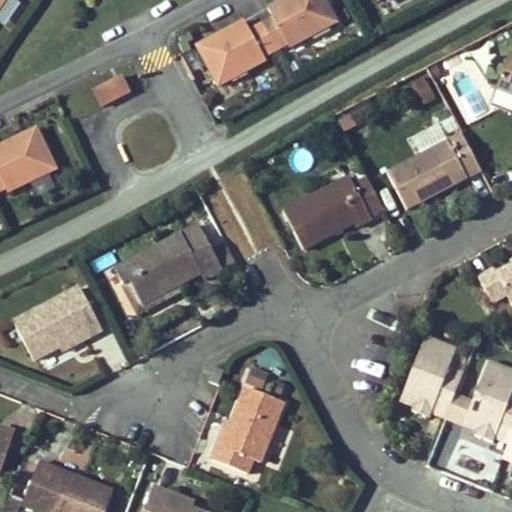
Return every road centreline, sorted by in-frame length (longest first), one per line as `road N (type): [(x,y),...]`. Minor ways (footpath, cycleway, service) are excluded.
road 1 (residential): [(205,158),(499,0)]
road 2 (residential): [(499,511),(374,462),(295,311)]
road 3 (residential): [(295,311),(511,204)]
road 4 (residential): [(0,264),(205,158)]
road 5 (residential): [(280,290),(153,362),(131,416)]
road 6 (residential): [(145,37),(0,107)]
road 7 (residential): [(205,158),(145,37)]
road 8 (unknown): [(170,88),(126,117),(120,152),(133,196)]
